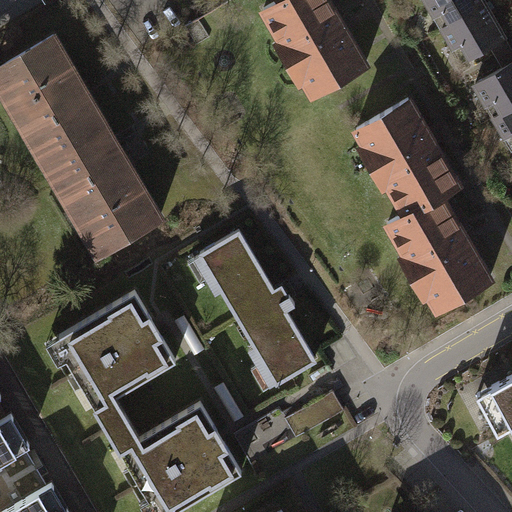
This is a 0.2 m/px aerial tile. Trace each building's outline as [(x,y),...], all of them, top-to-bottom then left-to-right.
[(273,0),(261,7),(312,97),(368,65),(344,24),(330,0),(273,0)] [(484,0),(428,0),(444,26),(486,1),(484,0)] [(486,1),(444,26),(463,59),(505,34),(486,1)] [(51,31),(0,59),(0,99),(83,245),(151,206),(124,160),(80,83),(51,31)] [(511,61),(476,82),(496,115),(511,106),(511,61)] [(402,96),(350,125),(401,215),(379,227),(431,317),(487,285),(464,246),(437,198),(454,188),(429,144),(402,96)] [(511,106),(496,115),(511,142),(511,106)] [(272,295),(230,227),(189,253),(266,375),(307,350),(272,295)] [(150,322),(132,290),(44,339),(142,511),(158,511),(237,467),(217,431),(196,396),(135,431),(109,385),(167,352),(150,322)] [(188,314),(169,325),(188,358),(207,347),(188,314)] [(511,369),(486,384),(511,431),(511,369)] [(347,403),(337,384),(294,406),(304,425),(347,403)] [(0,459),(30,442),(0,390),(0,459)] [(222,395),(230,420),(244,415),(236,390),(222,395)] [(71,511),(53,481),(0,511),(71,511)] [(290,511),(283,499),(261,511),(290,511)]
